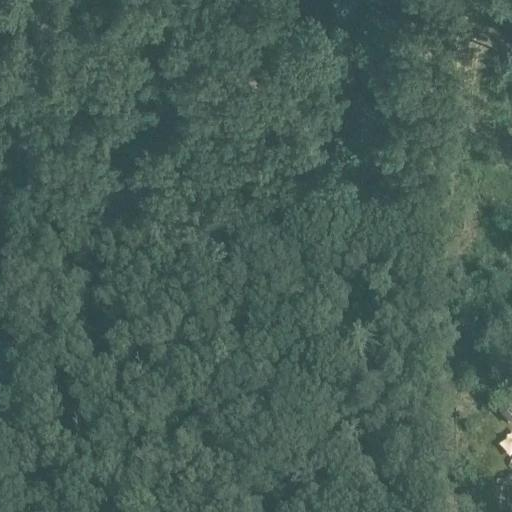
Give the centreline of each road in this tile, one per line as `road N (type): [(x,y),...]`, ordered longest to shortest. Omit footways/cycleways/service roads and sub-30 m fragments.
road 1 (unknown): [(311,0),(329,74),(434,195),(458,255),(463,511)]
road 2 (track): [(46,0),(0,383)]
